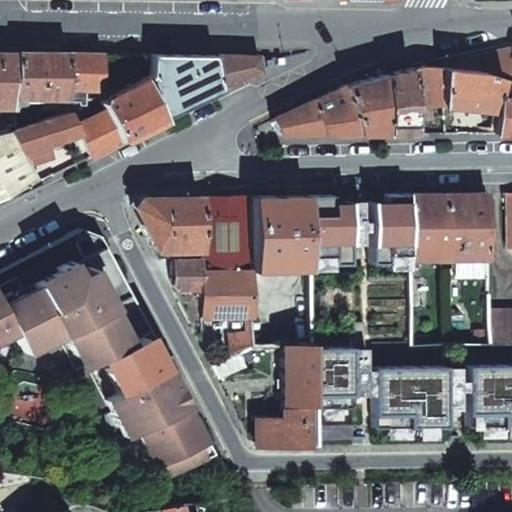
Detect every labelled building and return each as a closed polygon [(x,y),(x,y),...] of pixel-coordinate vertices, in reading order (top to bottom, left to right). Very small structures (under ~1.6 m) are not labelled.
[(511,46),(510,47),(486,52),(483,73),(497,78),(511,83),(511,46)] [(0,131),(7,130),(5,126),(14,126),(14,111),(14,108),(14,53),(0,52),(0,131)] [(441,68),(483,73),(486,52),(454,59),(421,66),(441,68)] [(18,53),(14,53),(14,108),(27,108),(27,98),(39,98),(39,53),(18,53)] [(61,53),(39,53),(39,98),(59,98),(59,103),(66,103),(65,101),(66,53),(61,53)] [(84,54),(66,53),(65,101),(84,101),(84,90),(102,90),(102,54),(84,54)] [(107,93),(102,94),(102,100),(100,100),(104,110),(120,141),(220,90),(213,56),(171,55),(149,54),(147,76),(107,97),(107,93)] [(234,56),(213,56),(220,90),(259,71),(256,57),(234,56)] [(421,66),(409,67),(410,105),(417,105),(442,106),(441,68),(421,66)] [(410,105),(409,67),(379,75),(386,133),(406,133),(412,133),(411,125),(411,118),(410,105)] [(483,73),(441,68),(442,106),(495,108),(497,78),(483,73)] [(342,85),(358,133),(370,133),(386,133),(379,75),(342,85)] [(511,83),(497,78),(495,108),(494,133),(511,132),(511,83)] [(336,134),(358,133),(342,85),(270,119),(277,134),(336,134)] [(104,110),(73,125),(77,134),(90,157),(120,141),(104,110)] [(37,160),(48,156),(45,149),(50,147),(48,143),(77,134),(73,125),(66,111),(7,130),(26,163),(37,160)] [(26,163),(7,130),(0,131),(0,200),(5,198),(37,183),(26,163)] [(446,193),(405,193),(406,260),(485,259),(483,192),(446,193)] [(406,260),(405,193),(383,194),(383,201),(368,201),(369,264),(385,264),(386,269),(407,269),(406,260)] [(244,195),(246,270),(307,270),(306,194),(276,195),(244,195)] [(332,194),(306,194),(307,270),(331,269),(331,265),(349,264),(349,259),(362,259),(360,201),(332,202),(332,194)] [(221,196),(197,196),(197,247),(198,258),(198,316),(247,316),(246,270),(244,195),(221,196)] [(197,247),(197,196),(136,198),(131,206),(149,243),(151,247),(197,247)] [(68,233),(0,269),(0,304),(33,287),(31,283),(55,270),(52,266),(66,259),(72,271),(84,265),(119,331),(113,334),(120,345),(138,335),(144,347),(148,345),(171,387),(176,384),(102,246),(81,257),(72,241),(77,238),(78,239),(81,240),(83,240),(85,240),(88,238),(89,236),(89,232),(88,228),(84,226),(83,227),(68,233)] [(198,316),(198,258),(169,257),(169,284),(198,342),(198,316)] [(33,287),(0,304),(0,309),(9,326),(23,352),(61,332),(73,355),(77,353),(83,365),(102,355),(120,345),(113,334),(119,331),(84,265),(72,271),(66,259),(52,266),(55,270),(31,283),(33,287)] [(0,330),(9,326),(0,309),(0,330)] [(511,309),(485,310),(486,343),(511,342),(511,309)] [(247,320),(222,323),(227,355),(236,350),(249,345),(247,320)] [(360,320),(347,321),(347,345),(309,346),(310,409),(318,408),(318,419),(337,419),(337,408),(348,408),(348,395),(368,394),(368,369),(361,369),(360,320)] [(120,345),(102,355),(107,366),(102,369),(115,393),(103,399),(116,424),(122,421),(128,433),(134,430),(147,453),(152,451),(165,474),(168,473),(202,455),(195,443),(200,441),(177,399),(174,393),(171,387),(148,345),(144,347),(138,335),(120,345)] [(309,343),(277,344),(278,379),(274,379),(275,387),(279,387),(280,445),(311,445),(311,440),(311,426),(310,409),(309,346),(309,343)] [(227,355),(209,363),(217,379),(244,366),(236,350),(227,355)] [(511,363),(461,364),(461,378),(462,388),(463,426),(476,426),(476,436),(499,436),(499,425),(505,425),(505,436),(511,435),(511,363)] [(454,364),(368,366),(368,369),(368,394),(369,427),(382,427),(382,438),(406,438),(406,427),(412,427),(412,438),(430,437),(430,427),(442,426),(442,408),(454,408),(454,389),(462,388),(461,378),(454,378),(454,364)] [(183,396),(177,399),(200,441),(195,443),(202,455),(168,473),(169,475),(190,465),(190,467),(213,454),(183,396)] [(255,421),(256,446),(280,445),(279,436),(276,437),(276,420),(255,421)] [(348,425),(311,426),(311,440),(349,439),(348,425)]
